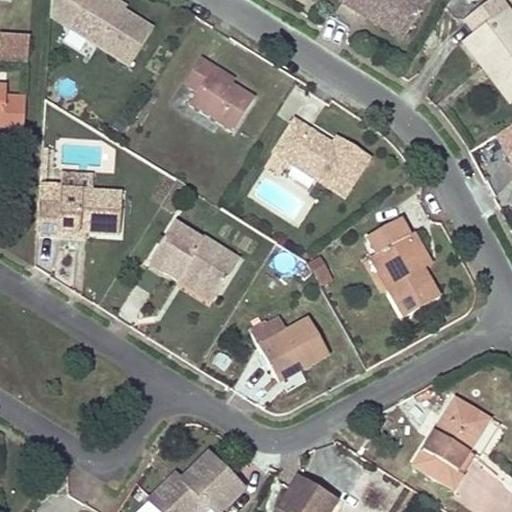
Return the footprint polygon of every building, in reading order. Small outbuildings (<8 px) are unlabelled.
[(124,6),(114,0),(55,0),(55,18),(130,66),(152,29),(122,10),(124,6)] [(344,0),(343,2),(360,12),(366,4),(408,31),(427,0),(344,0)] [(462,45),(473,60),(487,61),(492,56),(500,66),(494,70),(507,86),(511,90),(511,17),(498,0),(495,0),(465,22),(475,36),(462,45)] [(366,4),(360,12),(403,39),(408,31),(366,4)] [(0,61),(29,63),(30,36),(0,34),(0,61)] [(487,61),(473,60),(510,107),(511,105),(511,90),(507,86),(494,70),(500,66),(492,56),(487,61)] [(230,87),(210,73),(212,69),(200,60),(184,85),(197,94),(190,105),(234,133),(253,102),(230,87)] [(212,69),(210,73),(230,87),(233,82),(212,69)] [(0,122),(2,123),(2,129),(1,132),(23,135),(25,100),(4,98),(5,88),(0,87),(0,122)] [(293,122),(273,154),(288,163),(345,200),(370,160),(350,148),(345,155),(332,147),(293,122)] [(511,127),(498,136),(511,160),(511,127)] [(338,140),(332,147),(345,155),(350,148),(338,140)] [(288,163),(273,154),(266,166),(281,175),(288,163)] [(177,181),(161,206),(173,214),(189,189),(177,181)] [(39,208),(37,237),(59,239),(60,232),(88,234),(120,236),(123,198),(62,194),(61,209),(39,208)] [(365,239),(374,255),(390,286),(385,289),(401,319),(436,300),(421,272),(417,265),(428,260),(413,234),(408,236),(399,220),(365,239)] [(149,264),(177,282),(185,270),(192,275),(189,279),(216,296),(237,262),(202,240),(201,242),(174,225),(149,264)] [(374,255),(368,260),(385,289),(390,286),(374,255)] [(322,259),(310,266),(321,286),(333,279),(322,259)] [(428,260),(417,265),(421,272),(431,266),(428,260)] [(185,270),(177,282),(211,303),(216,296),(189,279),(192,275),(185,270)] [(250,336),(257,348),(286,333),(279,320),(250,336)] [(286,333),(257,348),(278,385),(328,358),(307,322),(286,333)] [(456,403),(415,471),(455,495),(475,461),(479,463),(500,429),(456,403)] [(168,481),(147,502),(156,511),(190,511),(200,504),(206,510),(208,511),(217,511),(240,490),(205,455),(180,480),(173,486),(168,481)] [(174,474),(168,481),(173,486),(180,480),(174,474)] [(329,511),(333,507),(294,483),(276,511),(329,511)]
